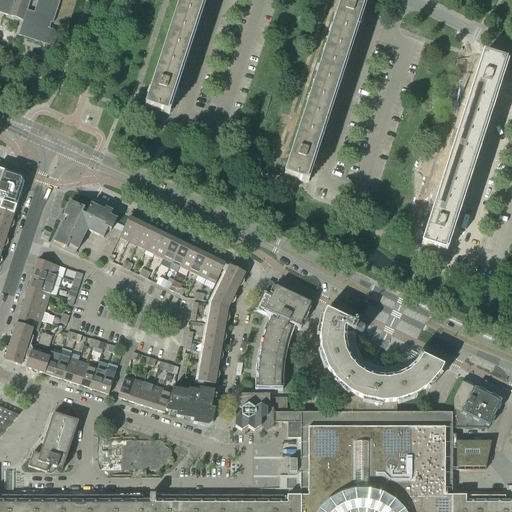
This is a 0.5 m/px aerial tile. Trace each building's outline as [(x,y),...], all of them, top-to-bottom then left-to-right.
[(49,46),(53,47),(58,32),(49,29),(51,23),(52,23),(53,22),(52,22),(59,0),(0,0),(0,13),(8,16),(12,18),(13,16),(19,17),(18,19),(22,21),(17,36),(21,37),(21,36),(47,45),(49,46)] [(179,0),(175,13),(197,20),(203,0),(179,0)] [(340,0),(314,82),(336,89),(358,21),(362,23),(365,13),(361,11),(364,0),(340,0)] [(175,87),(197,20),(175,13),(144,107),(166,115),(171,97),(175,99),(179,89),(175,87)] [(482,56),(451,151),(473,158),(496,90),(500,91),(504,81),(499,80),(504,63),(482,56)] [(314,157),(336,89),(314,82),(283,177),(305,184),(311,166),(315,168),(318,158),(314,157)] [(451,225),(473,158),(451,151),(421,245),(442,252),(448,235),(452,236),(456,227),(451,225)] [(20,177),(0,170),(0,210),(13,215),(23,183),(23,182),(23,181),(22,179),(21,178),(20,177)] [(64,251),(74,256),(86,230),(103,238),(107,229),(110,231),(116,219),(109,216),(112,212),(104,208),(103,211),(90,204),(86,212),(83,211),(84,209),(69,202),(63,216),(65,217),(52,243),(65,249),(64,251)] [(0,254),(13,215),(0,210),(0,254)] [(127,242),(137,222),(128,218),(118,238),(127,242)] [(136,246),(146,226),(137,222),(127,242),(136,246)] [(145,251),(154,230),(146,226),(136,246),(145,251)] [(153,255),(163,234),(154,230),(145,251),(153,255)] [(162,259),(172,239),(163,234),(153,255),(162,259)] [(171,263),(180,243),(172,239),(162,259),(171,263)] [(179,267),(189,247),(180,243),(171,263),(179,267)] [(197,251),(189,247),(179,267),(188,271),(197,251)] [(197,276),(206,255),(197,251),(188,271),(197,276)] [(205,280),(215,259),(206,255),(197,276),(205,280)] [(224,264),(215,259),(205,280),(214,284),(224,264)] [(37,260),(34,269),(55,276),(58,267),(37,260)] [(179,267),(171,263),(168,268),(177,272),(179,267)] [(214,385),(227,309),(244,273),(228,266),(226,265),(222,272),(225,273),(210,304),(197,382),(214,385)] [(55,276),(34,269),(31,279),(52,285),(55,276)] [(61,278),(55,276),(52,285),(58,287),(61,278)] [(49,295),(52,285),(31,279),(28,288),(49,295)] [(287,340),(291,328),(287,326),(288,322),(299,327),(311,304),(270,284),(258,308),(274,315),(272,319),(270,318),(265,332),(261,346),(259,359),(257,373),(257,388),(280,388),(280,376),(281,364),(284,352),(287,340)] [(49,295),(28,288),(25,297),(46,304),(49,295)] [(46,304),(25,297),(22,306),(43,313),(46,304)] [(48,315),(43,313),(22,306),(19,315),(40,322),(45,324),(48,315)] [(149,511),(338,511),(339,511),(343,511),(342,511),(352,511),(353,511),(354,504),(354,487),(354,429),(354,428),(354,415),(355,414),(355,387),(358,372),(358,371),(350,363),(348,360),(348,359),(347,359),(347,360),(346,358),(346,357),(347,357),(346,356),(345,353),(343,343),(343,332),(344,329),(354,332),(357,325),(327,311),(324,318),(320,336),(321,351),(328,369),(336,381),(343,387),(343,414),(314,414),(287,414),(287,399),(272,399),(272,424),(300,424),(300,496),(155,496),(155,495),(150,495),(150,496),(150,504),(149,504),(149,511)] [(40,322),(19,315),(16,324),(32,330),(37,331),(40,322)] [(37,332),(37,331),(32,330),(16,324),(4,361),(20,367),(24,368),(43,374),(48,358),(30,352),(25,350),(32,330),(37,332)] [(52,377),(59,356),(50,352),(48,358),(43,374),(52,377)] [(62,380),(69,359),(59,356),(52,377),(62,380)] [(507,511),(507,509),(505,506),(505,496),(452,496),(452,414),(432,414),(396,414),(396,402),(414,396),(426,387),(438,373),(442,366),(422,357),(419,362),(416,366),(408,374),(398,379),(387,381),(376,380),(373,380),(365,375),(358,372),(355,387),(355,414),(354,415),(354,428),(354,429),(354,487),(354,504),(368,505),(369,511),(507,511)] [(71,383),(78,362),(69,359),(62,380),(71,383)] [(80,386),(87,364),(78,362),(71,383),(80,386)] [(89,389),(96,367),(87,364),(80,386),(89,389)] [(98,392),(105,370),(96,367),(89,389),(98,392)] [(115,374),(105,370),(98,392),(107,395),(115,374)] [(127,402),(134,380),(124,377),(117,398),(127,402)] [(454,429),(487,430),(501,401),(475,388),(477,384),(464,378),(454,398),(454,429)] [(136,405),(143,383),(134,380),(127,402),(136,405)] [(145,408),(152,386),(143,383),(136,405),(145,408)] [(154,410),(161,389),(152,386),(145,408),(154,410)] [(172,387),(171,392),(164,411),(176,413),(175,417),(193,420),(192,424),(204,426),(204,422),(208,419),(212,420),(214,409),(210,408),(213,391),(199,388),(198,391),(187,389),(187,391),(173,389),(174,387),(172,387)] [(164,411),(171,392),(161,389),(154,410),(163,414),(164,411)] [(272,424),(272,399),(272,395),(240,394),(234,398),(234,406),(237,407),(237,418),(234,420),(234,427),(241,431),(247,428),(253,431),(259,428),(266,432),(272,428),(272,424)] [(0,437),(16,419),(0,411),(0,437)] [(62,471),(72,438),(77,422),(52,414),(39,455),(33,453),(28,467),(46,473),(48,466),(62,471)] [(482,442),(456,442),(456,471),(485,471),(487,460),(482,442)] [(0,511),(149,511),(149,504),(150,504),(150,496),(146,496),(0,496),(0,511)]
